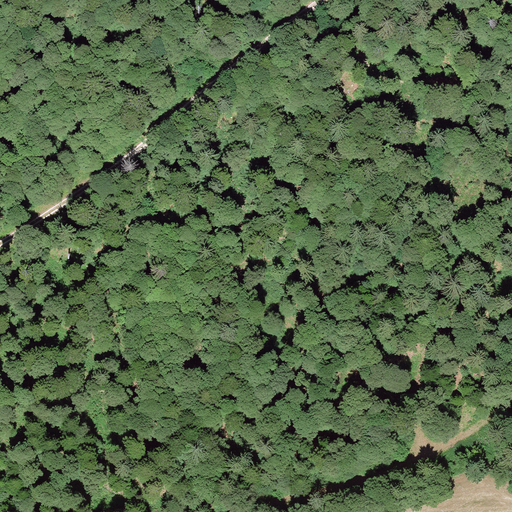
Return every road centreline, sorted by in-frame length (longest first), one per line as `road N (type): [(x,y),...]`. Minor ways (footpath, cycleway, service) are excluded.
road 1 (track): [(0,247),(136,152),(322,0)]
road 2 (track): [(239,511),(393,466)]
